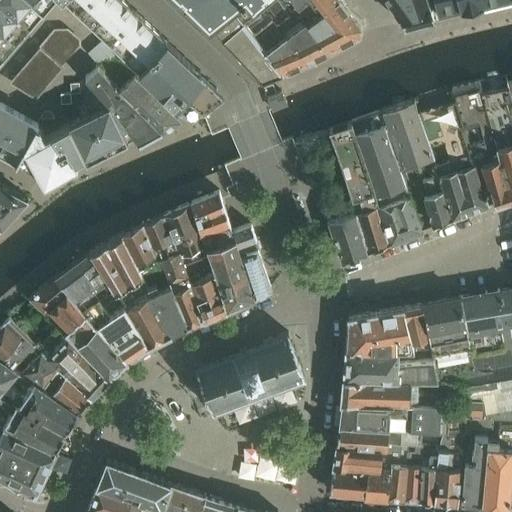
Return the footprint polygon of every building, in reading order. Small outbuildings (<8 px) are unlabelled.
[(0,0),(0,58),(50,0),(0,0)] [(67,0),(163,91),(173,101),(185,112),(220,97),(217,87),(207,79),(201,72),(125,0),(67,0)] [(247,0),(256,11),(267,0),(178,0),(186,7),(185,7),(209,29),(212,26),(245,0),(247,0)] [(247,0),(245,0),(212,26),(224,38),(262,80),(307,61),(358,35),(360,27),(351,15),(339,0),(267,0),(256,11),(247,0)] [(387,0),(405,25),(407,25),(411,24),(411,23),(434,17),(427,0),(387,0)] [(458,0),(434,0),(438,14),(461,9),(458,0)] [(482,0),(458,0),(461,9),(483,4),(482,0)] [(130,97),(163,128),(180,118),(136,73),(133,75),(115,54),(101,66),(104,69),(120,88),(130,97)] [(104,69),(101,66),(99,63),(86,76),(109,102),(112,105),(137,137),(139,141),(163,128),(130,97),(120,88),(104,69)] [(511,118),(511,115),(510,116),(507,103),(511,101),(511,96),(509,85),(483,92),(480,82),(453,87),(457,100),(466,130),(464,131),(471,154),(473,154),(475,163),(456,168),(440,174),(453,218),(488,205),(495,202),(511,196),(511,118)] [(267,96),(273,109),(287,103),(285,98),(282,90),(267,96)] [(19,159),(38,170),(24,145),(46,134),(40,125),(36,122),(38,119),(0,97),(0,152),(17,162),(19,159)] [(385,111),(393,136),(404,168),(434,158),(419,112),(421,111),(417,100),(385,111)] [(436,165),(460,158),(471,154),(464,131),(466,130),(457,100),(421,111),(419,112),(434,158),(436,165)] [(24,145),(38,170),(45,182),(78,164),(85,160),(87,162),(137,137),(112,105),(109,102),(46,134),(24,145)] [(382,127),(362,134),(362,135),(376,190),(379,199),(392,241),(420,230),(409,196),(389,203),(385,193),(406,185),(391,137),(393,136),(385,111),(377,113),(382,127)] [(351,195),(356,210),(369,250),(392,241),(379,199),(376,190),(362,135),(362,134),(358,120),(351,122),(329,129),(351,195)] [(453,218),(440,174),(424,180),(429,195),(425,196),(433,225),(453,218)] [(0,224),(1,226),(3,224),(28,197),(0,182),(0,224)] [(191,201),(202,234),(231,223),(223,199),(220,189),(192,200),(191,201)] [(191,201),(163,212),(178,249),(180,248),(185,260),(208,251),(202,234),(191,201)] [(369,250),(356,210),(328,220),(342,260),(369,250)] [(163,261),(170,277),(171,279),(187,272),(183,261),(185,260),(180,248),(178,249),(163,212),(142,222),(161,262),(163,261)] [(161,262),(142,222),(122,232),(142,273),(161,262)] [(233,228),(255,296),(272,288),(258,248),(260,247),(257,237),(251,222),(233,228)] [(208,251),(216,273),(227,307),(255,296),(233,228),(231,223),(202,234),(208,251)] [(91,249),(112,283),(116,289),(142,273),(122,232),(110,239),(110,237),(103,241),(103,242),(91,249)] [(91,249),(55,275),(82,306),(112,283),(91,249)] [(174,291),(188,324),(205,317),(191,281),(187,272),(171,279),(176,290),(174,291)] [(191,281),(205,317),(227,307),(216,273),(191,281)] [(33,299),(47,313),(52,308),(71,327),(87,312),(82,306),(55,275),(30,295),(33,299)] [(148,284),(150,289),(171,332),(188,324),(174,291),(176,290),(171,279),(170,277),(159,284),(157,279),(148,284)] [(82,306),(87,312),(127,357),(149,343),(125,305),(116,289),(112,283),(82,306)] [(511,287),(461,296),(468,335),(471,352),(476,374),(511,367),(511,287)] [(150,289),(125,305),(149,343),(171,332),(150,289)] [(423,303),(430,341),(468,335),(461,296),(423,303)] [(432,348),(430,341),(423,303),(404,306),(412,349),(432,348)] [(346,349),(399,349),(412,349),(404,306),(349,315),(346,349)] [(52,308),(47,313),(60,326),(108,374),(127,357),(87,312),(71,327),(52,308)] [(0,325),(0,353),(14,363),(35,340),(12,314),(0,325)] [(40,336),(35,340),(14,363),(40,383),(57,360),(91,393),(108,374),(60,326),(44,340),(40,336)] [(216,410),(306,376),(289,331),(198,365),(208,394),(212,403),(215,410),(216,410)] [(430,341),(432,348),(433,357),(438,382),(452,382),(457,381),(463,390),(464,405),(464,421),(493,421),(511,422),(511,367),(476,374),(471,352),(468,335),(430,341)] [(344,376),(411,380),(424,380),(438,382),(433,357),(397,362),(399,349),(346,349),(344,376)] [(0,390),(17,400),(66,428),(78,410),(40,383),(14,363),(0,353),(0,390)] [(40,383),(78,410),(91,393),(57,360),(40,383)] [(342,401),(408,403),(464,405),(463,390),(457,381),(452,382),(451,395),(439,394),(440,392),(411,391),(411,380),(344,376),(342,401)] [(5,426),(55,449),(66,428),(17,400),(5,426)] [(342,401),(340,421),(390,426),(390,416),(408,416),(408,403),(342,401)] [(444,430),(439,447),(439,448),(438,452),(457,453),(458,436),(464,432),(464,421),(464,405),(408,403),(408,416),(408,427),(390,426),(340,421),(337,442),(386,447),(386,437),(397,438),(397,443),(418,444),(419,429),(427,429),(444,430)] [(464,421),(464,432),(465,430),(466,428),(492,430),(493,421),(464,421)] [(5,426),(0,438),(0,474),(36,491),(55,449),(5,426)] [(488,446),(482,504),(511,506),(511,427),(499,426),(498,437),(488,436),(488,446)] [(464,502),(482,504),(488,446),(488,436),(474,436),(473,449),(471,448),(471,454),(476,454),(475,462),(465,461),(464,502)] [(337,442),(334,462),(379,466),(380,460),(380,451),(386,452),(386,454),(391,455),(391,456),(399,457),(400,448),(386,447),(337,442)] [(424,470),(421,499),(434,500),(438,452),(439,448),(439,447),(426,445),(425,456),(433,457),(431,470),(424,470)] [(407,498),(421,499),(424,470),(424,467),(416,467),(417,453),(410,452),(409,457),(409,464),(407,498)] [(438,452),(434,500),(459,502),(459,467),(451,465),(452,460),(459,461),(459,453),(457,453),(438,452)] [(260,455),(257,474),(278,477),(281,458),(260,455)] [(98,483),(153,504),(164,508),(173,482),(108,459),(98,483)] [(335,492),(388,496),(392,461),(380,460),(379,466),(334,462),(331,486),(335,492)] [(409,464),(392,461),(388,496),(407,498),(409,464)] [(153,504),(149,511),(201,511),(208,494),(173,482),(164,508),(153,504)] [(134,511),(149,511),(153,504),(98,483),(88,507),(100,511),(125,511),(128,504),(137,507),(134,511)] [(208,494),(201,511),(219,511),(224,499),(208,494)] [(219,511),(239,511),(242,504),(224,499),(219,511)]
